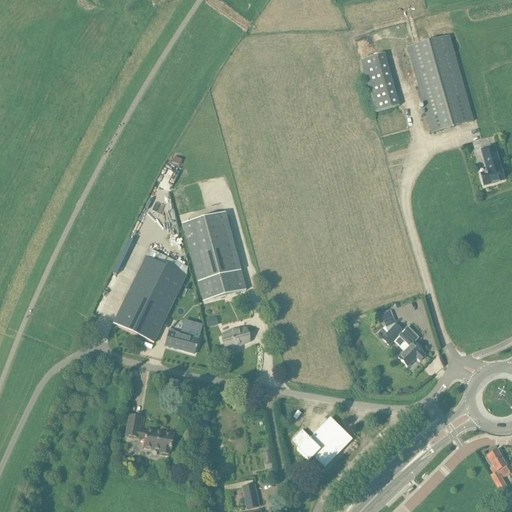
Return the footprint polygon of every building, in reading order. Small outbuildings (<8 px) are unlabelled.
[(449,37),(406,49),(431,135),(474,123),(449,37)] [(360,59),(374,113),(398,107),(384,53),(360,59)] [(484,187),(505,182),(495,148),(482,152),(484,161),(487,160),(491,173),(481,176),(484,187)] [(157,185),(174,192),(182,169),(165,163),(157,185)] [(203,303),(246,292),(225,214),(183,226),(203,303)] [(154,345),(186,278),(188,269),(183,266),(185,263),(179,261),(178,264),(151,251),(147,259),(145,258),(113,325),(154,345)] [(403,332),(396,325),(391,311),(380,315),(385,327),(378,335),(389,347),(399,337),(409,348),(398,359),(407,369),(416,360),(420,363),(425,357),(422,354),(423,353),(414,343),(418,339),(408,328),(403,332)] [(352,335),(349,326),(337,329),(340,338),(352,335)] [(241,344),(248,342),(245,330),(231,333),(222,336),(226,350),(234,350),(235,347),(240,347),(241,344)] [(165,347),(194,355),(198,340),(170,332),(165,347)] [(292,419),(294,422),(303,412),(295,404),(285,414),(287,423),(291,428),(295,424),(291,420),(292,419)] [(146,432),(139,431),(141,419),(129,417),(126,437),(138,439),(138,438),(145,439),(143,449),(159,452),(159,454),(171,457),(175,435),(147,430),(146,432)] [(341,432),(329,420),(311,439),(302,431),(292,441),(299,448),(297,451),(309,463),(314,458),(324,467),(350,441),(345,436),(347,433),(343,429),(341,432)] [(268,446),(259,448),(260,452),(265,451),(266,463),(272,462),(271,453),(270,453),(268,446)] [(510,475),(497,452),(495,454),(493,453),(489,455),(489,457),(487,458),(493,467),(489,469),(493,475),(490,477),(499,492),(507,487),(502,480),(510,475)] [(247,510),(260,508),(255,485),(254,485),(253,481),(224,487),(225,492),(242,489),(247,510)]
